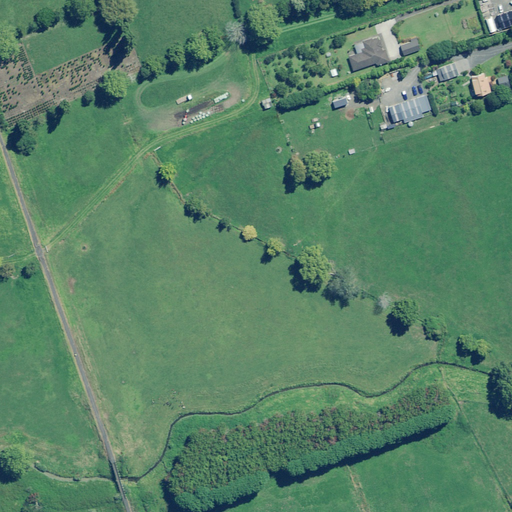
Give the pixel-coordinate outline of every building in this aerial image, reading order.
[(496,19),(499,28),(500,31),(505,30),(501,17),(496,19)] [(499,28),(496,19),(489,21),(492,31),(499,28)] [(383,51),(379,39),(371,41),(371,40),(351,46),(354,56),(349,58),(353,71),(376,64),(376,65),(381,63),(382,65),(389,62),(385,50),(383,51)] [(420,50),(416,39),(410,40),(411,43),(400,46),(403,56),(420,50)] [(459,76),(454,63),(422,75),(424,80),(438,75),(440,82),(459,76)] [(491,93),(486,73),(470,78),(475,97),(491,93)] [(510,87),(506,76),(496,79),(500,90),(510,87)] [(426,96),(417,99),(397,105),(402,119),(403,124),(423,118),(421,114),(430,111),(426,96)] [(396,127),(394,121),(384,125),(386,130),(396,127)]
